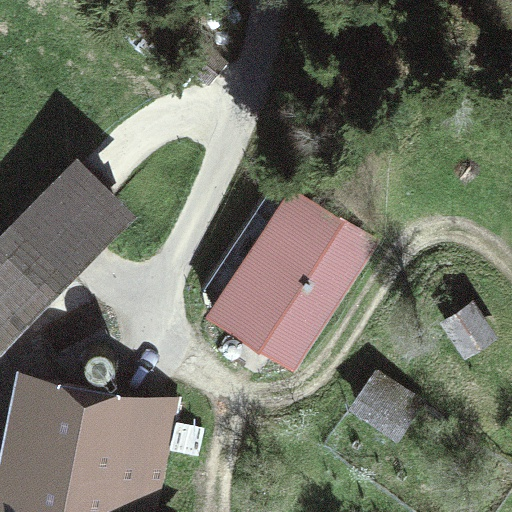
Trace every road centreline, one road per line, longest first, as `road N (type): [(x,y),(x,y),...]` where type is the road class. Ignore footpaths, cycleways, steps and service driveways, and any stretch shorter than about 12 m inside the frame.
road 1 (track): [(511,271),(475,232),(451,222),(411,233),(320,372),(287,393),(230,390),(215,511)]
road 2 (unclassified): [(230,390),(186,354),(167,284),(253,87),(274,0)]
road 3 (track): [(235,131),(197,115),(164,117),(106,165)]
